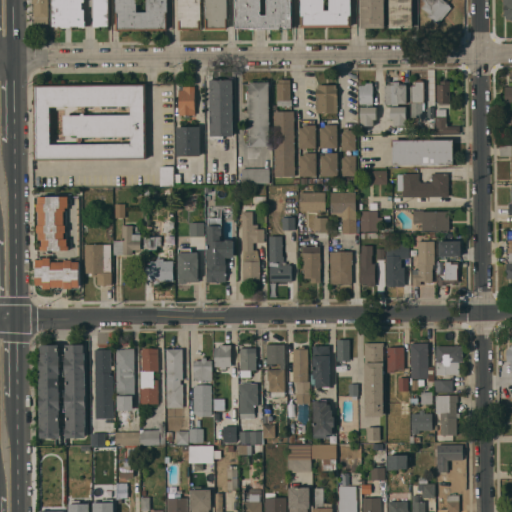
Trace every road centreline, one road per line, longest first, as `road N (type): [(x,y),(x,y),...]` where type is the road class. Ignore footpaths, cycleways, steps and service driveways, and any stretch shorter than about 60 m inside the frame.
road 1 (residential): [(484,0),(489,511)]
road 2 (residential): [(511,320),(19,320)]
road 3 (residential): [(485,54),(0,53)]
road 4 (primary): [(19,320),(15,141)]
